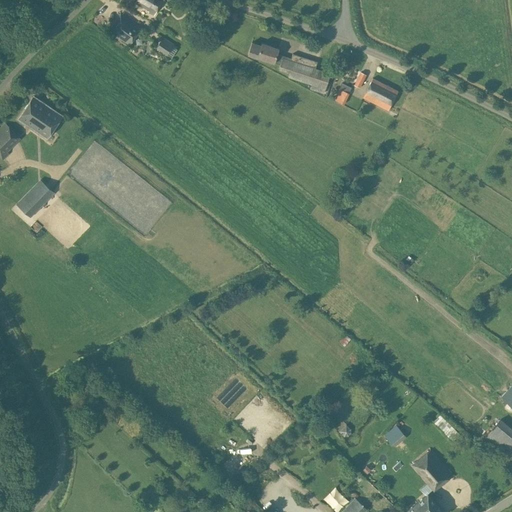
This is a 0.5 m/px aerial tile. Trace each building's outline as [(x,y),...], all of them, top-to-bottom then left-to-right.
[(162,0),(137,0),(135,4),(154,15),(162,0)] [(140,28),(123,17),(111,33),(128,45),(140,28)] [(163,37),(160,43),(165,46),(161,51),(166,55),(174,44),(163,37)] [(276,55),(278,49),(261,44),(261,45),(252,43),(248,56),(273,64),(274,63),(280,65),(278,69),(289,73),(288,77),(311,84),(310,89),(324,93),(330,73),(315,68),(317,61),(292,53),(290,60),(276,55)] [(366,75),(360,72),(354,85),(360,88),(366,75)] [(397,92),(372,79),(362,98),(388,111),(397,92)] [(351,88),(342,83),(334,100),(343,104),(351,88)] [(18,119),(46,138),(61,116),(33,97),(18,119)] [(19,139),(4,124),(0,128),(0,156),(3,159),(8,153),(7,152),(19,139)] [(54,193),(42,182),(19,206),(31,217),(54,193)] [(414,260),(409,256),(404,261),(410,265),(414,260)] [(511,407),(511,382),(499,397),(511,407)] [(484,435),(508,456),(511,451),(511,428),(499,417),(484,435)] [(345,423),(339,430),(344,435),(348,435),(351,432),(350,428),(345,423)] [(385,435),(395,446),(405,437),(396,425),(385,435)] [(452,474),(431,448),(411,464),(432,490),(452,474)] [(308,481),(315,492),(328,484),(321,473),(308,481)] [(440,511),(427,495),(406,511),(440,511)] [(364,511),(367,509),(355,498),(341,511),(364,511)]
